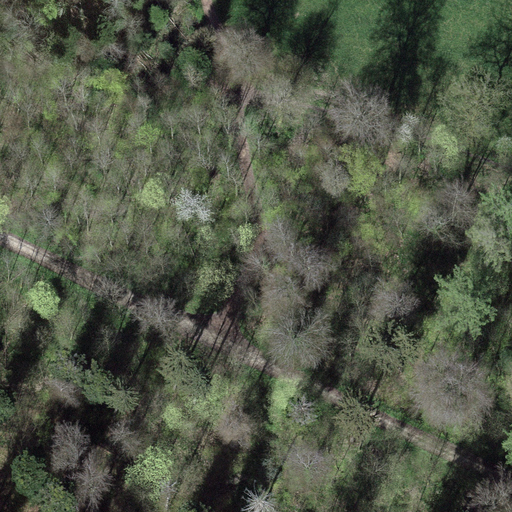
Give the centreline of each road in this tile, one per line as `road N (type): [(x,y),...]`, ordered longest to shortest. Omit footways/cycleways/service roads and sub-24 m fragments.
road 1 (track): [(511,478),(213,340),(263,239),(228,75)]
road 2 (track): [(213,340),(0,237)]
